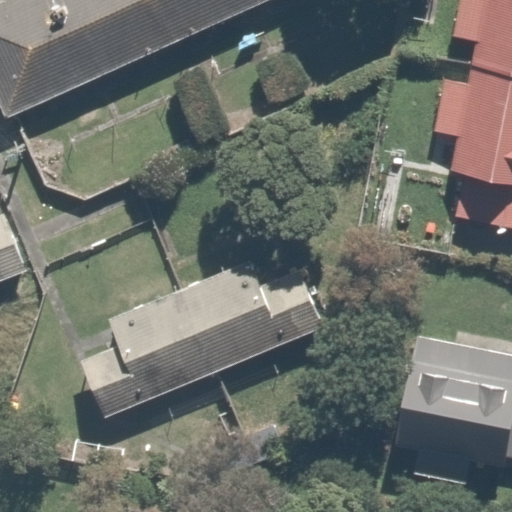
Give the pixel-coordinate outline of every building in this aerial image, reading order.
[(15,0),(0,7),(0,108),(6,123),(274,0),(15,0)] [(511,0),(492,0),(453,216),(511,226),(511,0)] [(0,285),(29,274),(6,216),(0,218),(0,285)] [(106,423),(324,332),(299,275),(261,291),(250,265),(108,326),(119,350),(82,367),(106,423)] [(511,355),(420,337),(398,444),(511,464),(511,355)] [(286,457),(275,428),(211,452),(223,481),(286,457)]
